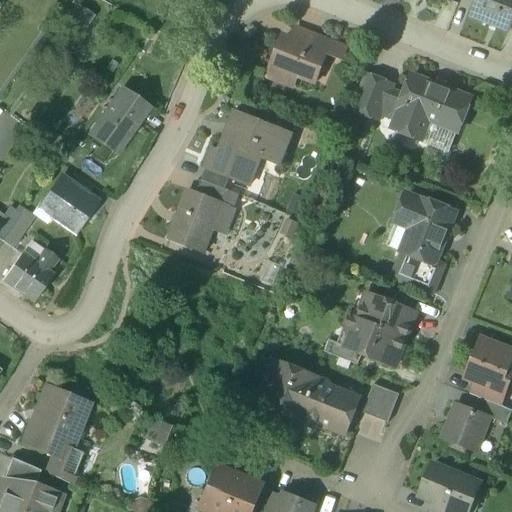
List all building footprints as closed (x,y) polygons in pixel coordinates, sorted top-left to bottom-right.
[(511,21),(511,0),(477,0),(471,15),(509,30),(511,21)] [(315,36),(293,27),(288,38),(297,42),(311,47),(315,36)] [(345,48),(315,36),(311,47),(325,53),(324,55),(340,61),(345,48)] [(295,46),(281,40),(271,66),(297,77),(313,83),(324,55),(325,53),(311,47),(297,42),(295,46)] [(297,77),(271,66),(266,77),(293,87),(297,77)] [(391,86),(363,75),(350,108),(378,120),(380,116),(390,91),(391,86)] [(394,122),(392,128),(421,140),(429,121),(456,132),(469,99),(412,76),(404,97),(394,122)] [(390,91),(380,116),(394,122),(404,97),(390,91)] [(147,110),(123,93),(115,104),(140,121),(147,110)] [(140,121),(115,104),(92,137),(116,155),(140,121)] [(235,113),(219,153),(212,150),(204,169),(229,179),(249,187),(261,155),(257,153),(259,147),(282,156),(290,134),(235,113)] [(229,179),(205,170),(201,180),(225,190),(229,179)] [(96,204),(62,180),(44,205),(42,208),(52,214),(50,218),(52,219),(74,235),(96,204)] [(225,190),(201,180),(195,194),(222,204),(227,191),(225,190)] [(195,194),(187,191),(168,239),(203,253),(222,204),(195,194)] [(455,213),(406,194),(394,223),(409,229),(400,251),(402,252),(435,265),(435,264),(442,247),(440,246),(443,238),(445,239),(455,213)] [(44,205),(40,205),(34,213),(35,216),(48,226),(52,219),(50,218),(52,214),(42,208),(44,205)] [(0,222),(0,242),(2,244),(19,217),(8,210),(0,222)] [(33,218),(23,211),(19,217),(29,224),(33,218)] [(19,217),(2,244),(12,251),(30,225),(29,224),(19,217)] [(57,262),(43,252),(34,265),(48,275),(57,262)] [(435,265),(402,252),(392,279),(432,294),(443,267),(435,264),(435,265)] [(34,265),(21,256),(2,283),(33,305),(52,278),(48,275),(34,265)] [(414,300),(392,291),(387,302),(409,311),(414,300)] [(387,302),(373,296),(369,306),(361,309),(360,308),(356,318),(406,339),(411,325),(405,322),(410,311),(409,311),(387,302)] [(406,339),(356,318),(349,315),(337,344),(345,347),(344,348),(361,355),(394,368),(406,339)] [(511,358),(511,351),(481,339),(467,374),(479,378),(477,382),(505,393),(511,374),(511,373),(507,372),(511,358)] [(337,344),(329,340),(324,353),(357,366),(361,355),(344,348),(345,347),(337,344)] [(314,380),(276,364),(259,405),(297,421),(299,417),(340,434),(355,398),(331,388),(327,382),(321,380),(315,381),(314,381),(314,380)] [(505,393),(477,382),(472,396),(478,398),(499,407),(505,393)] [(373,385),(362,413),(387,423),(399,395),(373,385)] [(257,395),(240,388),(230,412),(247,419),(257,395)] [(64,396),(46,389),(38,409),(40,409),(34,425),(32,425),(24,445),(54,456),(56,457),(59,448),(69,452),(70,450),(87,405),(69,398),(69,399),(64,397),(64,396)] [(499,407),(478,398),(473,412),(489,419),(506,425),(511,412),(499,407)] [(473,412),(456,405),(443,439),(452,443),(451,447),(464,453),(466,448),(476,452),(489,419),(473,412)] [(148,438),(167,448),(177,428),(158,418),(148,438)] [(56,457),(54,456),(46,475),(70,486),(82,455),(70,450),(69,452),(65,461),(56,457)] [(39,472),(11,460),(3,479),(31,490),(33,484),(34,485),(39,472)] [(468,481),(431,466),(424,483),(425,484),(421,496),(435,502),(436,502),(460,511),(468,511),(475,494),(464,489),(468,481)] [(249,511),(260,485),(216,467),(199,509),(207,511),(249,511)] [(34,485),(33,484),(31,490),(3,479),(2,481),(6,483),(0,498),(0,511),(55,511),(62,496),(34,485)] [(270,494),(262,511),(275,511),(281,498),(270,494)] [(275,511),(310,511),(313,506),(294,499),(294,500),(282,495),(281,498),(275,511)] [(460,511),(436,502),(435,502),(431,511),(460,511)]
